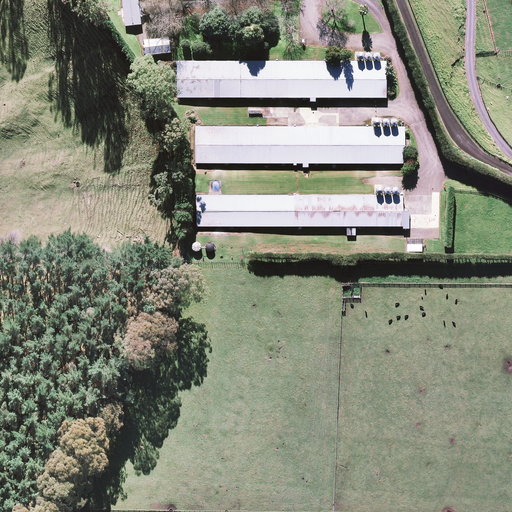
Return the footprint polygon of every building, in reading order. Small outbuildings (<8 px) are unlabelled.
[(143,28),(140,0),(122,0),(126,29),(143,28)] [(165,56),(164,40),(145,42),(146,58),(165,56)] [(387,101),(387,64),(301,63),(178,62),(178,99),(279,100),(387,101)] [(375,121),(375,129),(398,129),(398,121),(375,121)] [(405,165),(405,130),(398,129),(375,129),(196,128),(196,164),(405,165)] [(403,215),(403,199),(401,199),(379,199),(197,197),(197,228),(409,229),(409,215),(403,215)] [(423,242),(408,241),(407,254),(422,255),(423,242)]
